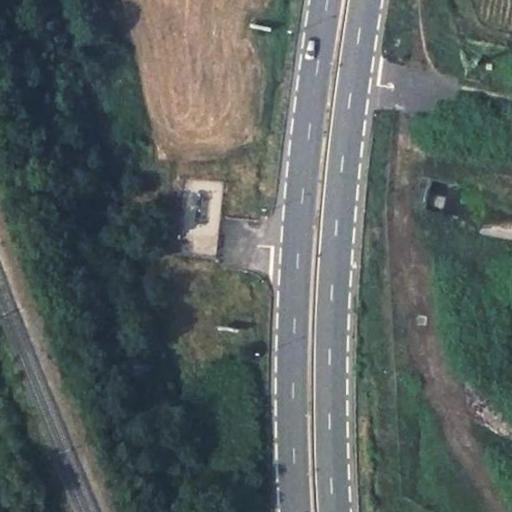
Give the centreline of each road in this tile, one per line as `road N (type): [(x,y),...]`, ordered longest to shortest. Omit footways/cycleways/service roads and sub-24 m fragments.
road 1 (primary): [(328,0),(299,220),(296,511)]
road 2 (primary): [(332,511),(329,336),(364,0)]
road 3 (track): [(511,110),(351,78)]
